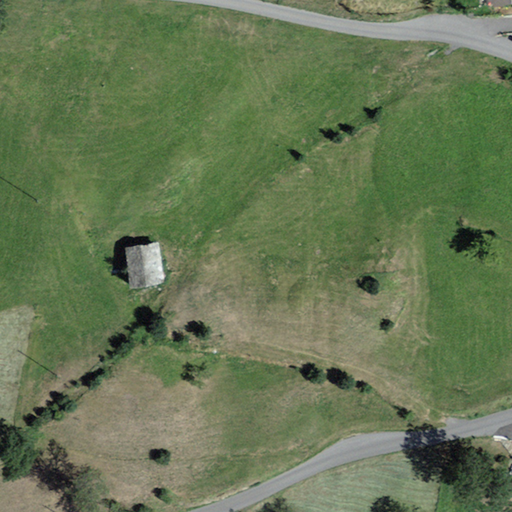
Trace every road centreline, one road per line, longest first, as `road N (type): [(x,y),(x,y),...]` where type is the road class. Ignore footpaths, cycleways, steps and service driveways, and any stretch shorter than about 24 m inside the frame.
road 1 (residential): [(216,511),(345,455),(511,415)]
road 2 (residential): [(511,57),(462,40),(351,29),(212,0)]
